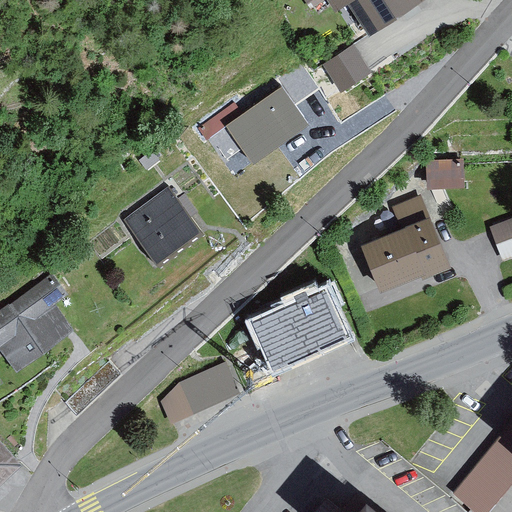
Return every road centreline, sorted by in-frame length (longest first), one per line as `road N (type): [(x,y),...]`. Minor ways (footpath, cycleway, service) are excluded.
road 1 (residential): [(38,511),(56,464),(352,181),(511,13)]
road 2 (secondary): [(90,511),(511,331)]
